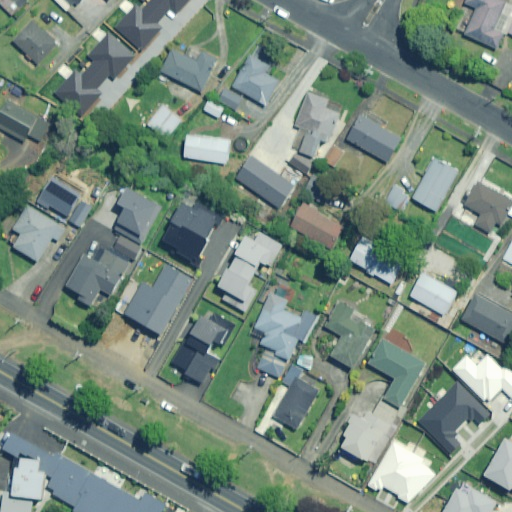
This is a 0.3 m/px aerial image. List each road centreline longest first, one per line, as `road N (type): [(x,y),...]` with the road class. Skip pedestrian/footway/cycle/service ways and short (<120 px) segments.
road 1 (residential): [(0,297),(377,511)]
road 2 (trunk): [(0,370),(249,511)]
road 3 (residential): [(511,130),(354,41)]
road 4 (unknown): [(150,382),(228,244)]
road 5 (unknown): [(354,41),(243,150)]
road 6 (unknown): [(36,318),(113,192)]
road 7 (unknown): [(135,511),(17,440)]
